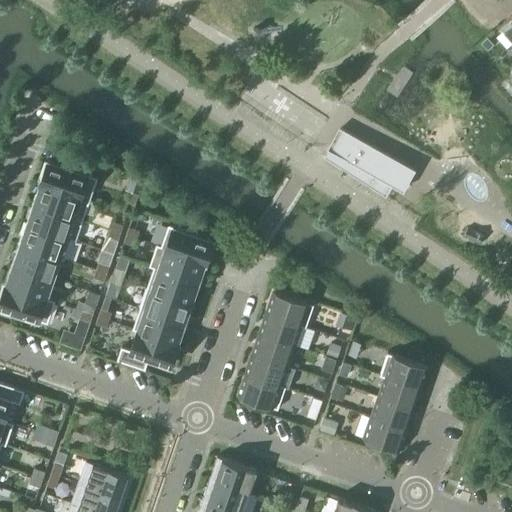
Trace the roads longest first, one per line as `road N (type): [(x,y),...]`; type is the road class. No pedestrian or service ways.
road 1 (residential): [(197,422),(415,496)]
road 2 (residential): [(0,354),(197,422)]
road 3 (residential): [(244,264),(197,422)]
